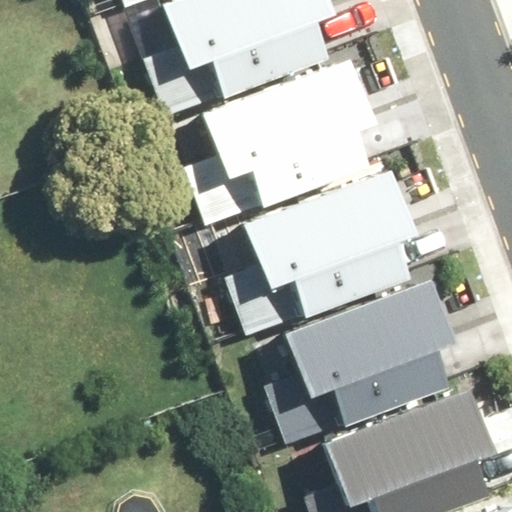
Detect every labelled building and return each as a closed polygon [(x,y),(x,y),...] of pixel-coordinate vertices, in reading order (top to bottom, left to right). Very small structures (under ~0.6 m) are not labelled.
[(141,60),(159,108),(318,50),(304,15),(324,7),(321,0),(141,0),(130,4),(149,57),(141,60)] [(182,169),(200,217),(359,159),(346,124),(365,117),(341,51),(171,113),(191,166),(182,169)] [(227,276),(245,325),(404,267),(391,231),(410,224),(386,158),(216,221),(235,273),(227,276)] [(265,389),(283,437),(441,379),(428,344),(448,337),(423,271),(253,333),(273,386),(265,389)] [(303,496),(308,511),(409,511),(479,487),(466,451),(486,444),(462,378),(292,441),(311,493),(303,496)]
